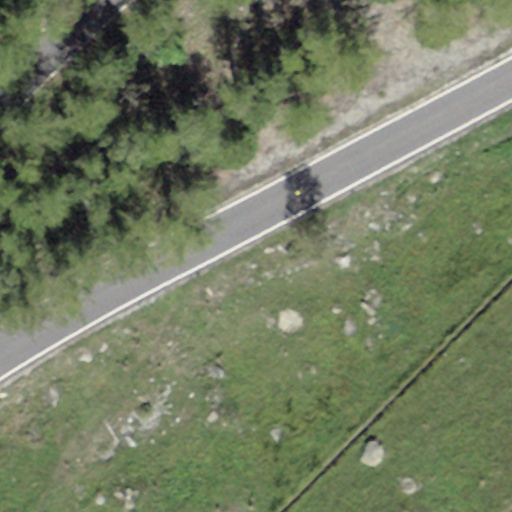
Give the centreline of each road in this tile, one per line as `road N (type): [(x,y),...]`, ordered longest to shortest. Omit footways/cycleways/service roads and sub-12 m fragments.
road 1 (unclassified): [(511,77),(0,351)]
road 2 (unclassified): [(0,99),(101,0)]
